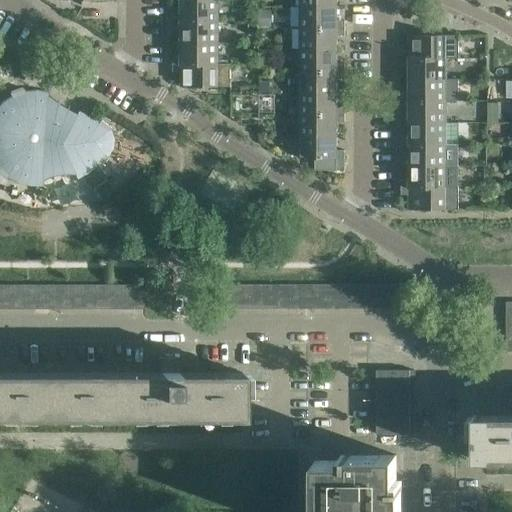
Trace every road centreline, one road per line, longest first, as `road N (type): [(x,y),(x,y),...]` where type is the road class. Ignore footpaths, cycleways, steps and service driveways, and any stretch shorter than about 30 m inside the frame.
road 1 (residential): [(0,326),(392,330)]
road 2 (residential): [(361,220),(125,76)]
road 3 (residential): [(361,220),(365,106),(379,85),(383,0)]
road 4 (residential): [(125,76),(0,1)]
